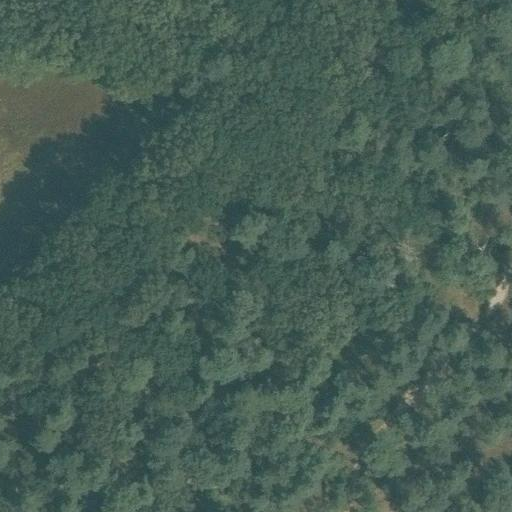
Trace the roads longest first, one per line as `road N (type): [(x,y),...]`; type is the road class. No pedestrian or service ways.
road 1 (track): [(267,0),(225,78),(241,178),(203,237),(0,407)]
road 2 (track): [(511,275),(486,317),(363,448),(346,511)]
